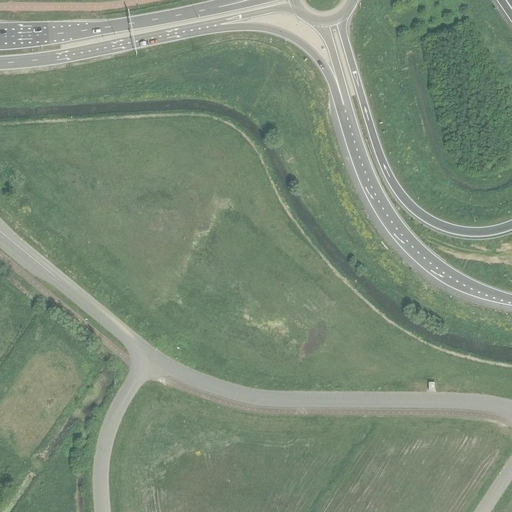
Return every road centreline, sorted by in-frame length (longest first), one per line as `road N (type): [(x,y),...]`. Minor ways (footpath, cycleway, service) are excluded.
road 1 (unclassified): [(148,355),(251,398),(511,408)]
road 2 (trunk): [(511,229),(452,232),(407,205),(381,162),(340,16)]
road 3 (motorway): [(346,102),(373,182),(407,237),(463,282),(511,301)]
road 4 (trunk): [(0,59),(220,20)]
road 5 (trunk): [(216,10),(0,37)]
road 6 (unclassified): [(0,232),(148,355)]
road 7 (unclassified): [(148,355),(107,432),(102,511)]
road 8 (motorway): [(220,20),(301,43),(346,102)]
